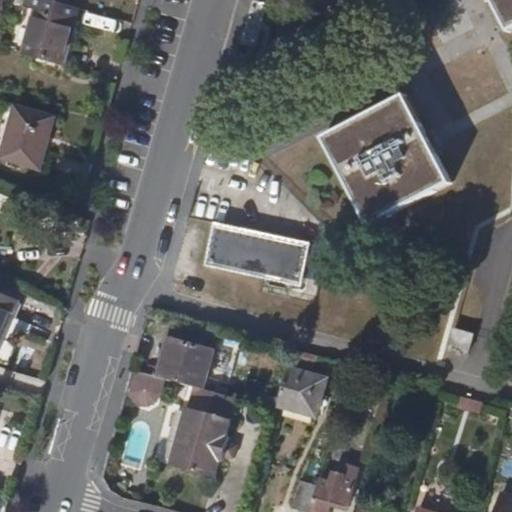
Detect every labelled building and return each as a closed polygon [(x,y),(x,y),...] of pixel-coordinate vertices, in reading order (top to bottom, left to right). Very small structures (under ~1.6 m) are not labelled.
[(85,0),(54,0),(83,8),(85,0)] [(511,30),(511,0),(495,0),(511,31),(511,30)] [(77,25),(27,11),(24,24),(33,26),(29,43),(14,39),(7,65),(62,80),(77,25)] [(431,148),(405,100),(338,134),(325,140),(370,227),(451,185),(431,148)] [(53,132),(15,124),(4,174),(41,183),(53,132)] [(309,243),(215,220),(214,227),(205,263),(263,277),(299,286),(309,243)] [(438,288),(424,284),(417,311),(431,315),(438,288)] [(0,343),(12,314),(0,308),(0,343)] [(474,336),(455,331),(449,353),(468,359),(474,336)] [(166,378),(196,387),(201,388),(211,350),(167,338),(156,375),(166,378)] [(378,371),(352,364),(339,409),(358,414),(363,395),(370,397),(378,371)] [(327,377),(289,366),(279,402),(317,413),(327,377)] [(166,378),(156,375),(133,369),(125,395),(136,395),(139,397),(141,398),(148,398),(151,397),(155,393),(161,394),(166,378)] [(201,388),(196,387),(189,409),(187,409),(170,466),(215,479),(220,461),(224,462),(231,439),(227,438),(232,422),(230,422),(237,398),(201,388)] [(359,466),(346,462),(343,473),(333,470),(330,481),(320,478),(310,511),(328,511),(331,502),(347,507),(359,466)] [(305,511),(318,469),(304,465),(291,511),(305,511)] [(511,511),(511,496),(499,492),(494,511),(511,511)] [(394,511),(395,511),(360,501),(357,511),(394,511)]
